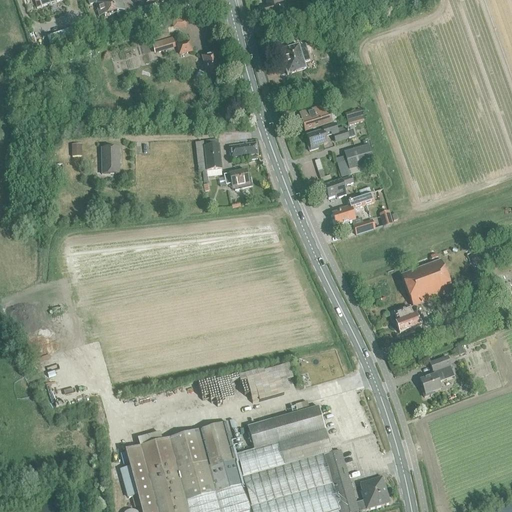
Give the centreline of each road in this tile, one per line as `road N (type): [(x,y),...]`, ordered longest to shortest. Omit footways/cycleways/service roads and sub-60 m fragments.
road 1 (secondary): [(414,511),(385,393),(280,170),(230,0)]
road 2 (unknown): [(115,428),(329,383)]
road 3 (unknown): [(329,383),(358,455),(401,447)]
